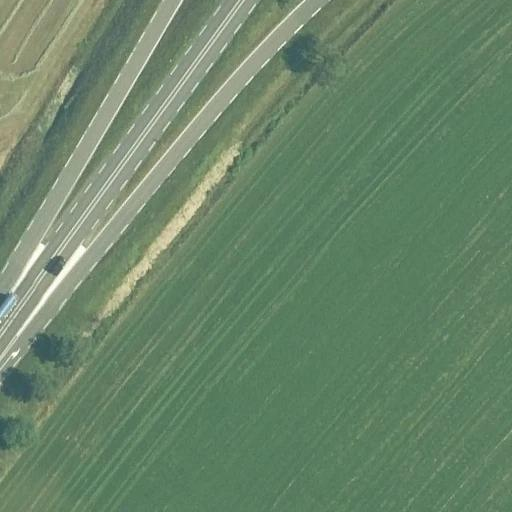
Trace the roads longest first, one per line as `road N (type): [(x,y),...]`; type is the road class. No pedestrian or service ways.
road 1 (primary): [(0,345),(319,0)]
road 2 (primary): [(0,335),(242,0)]
road 3 (primary): [(171,0),(73,169),(0,318)]
